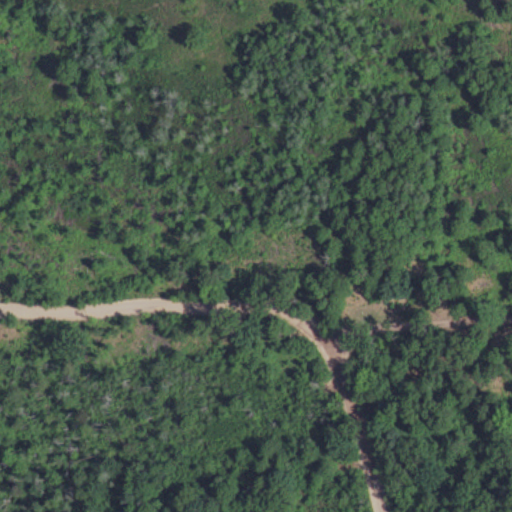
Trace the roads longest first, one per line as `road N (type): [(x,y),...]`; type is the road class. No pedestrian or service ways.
road 1 (tertiary): [(401,511),(340,339),(317,314),(0,301)]
road 2 (track): [(340,339),(511,317)]
